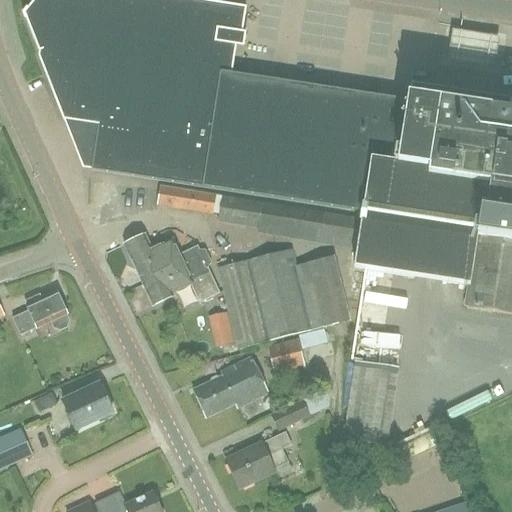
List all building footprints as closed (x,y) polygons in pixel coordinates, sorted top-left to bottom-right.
[(27,9),(22,15),(25,21),(26,21),(39,55),(38,58),(63,121),(98,127),(91,172),(363,213),(371,160),(398,164),(407,102),(232,75),(236,47),(244,48),(245,41),(246,34),(238,33),(240,15),(211,11),(212,5),(213,5),(213,4),(208,3),(198,0),(35,0),(28,10),(27,9)] [(363,213),(355,268),(363,269),(434,281),(470,286),(467,309),(511,315),(511,110),(509,110),(508,113),(409,98),(408,98),(407,102),(398,164),(371,160),(363,213)] [(161,188),(158,206),(214,215),(216,201),(222,202),(219,221),(259,228),(258,232),(356,249),(360,221),(161,188)] [(124,245),(138,274),(179,255),(172,241),(152,250),(145,236),(124,245)] [(179,255),(138,274),(153,307),(169,299),(167,296),(190,285),(199,304),(220,294),(208,268),(211,264),(205,251),(200,251),(198,247),(179,256),(179,255)] [(266,343),(338,325),(322,261),(295,267),(291,251),(218,269),(238,350),(266,344),(266,343)] [(40,295),(25,302),(27,306),(29,312),(13,319),(21,336),(37,328),(37,329),(51,323),(54,329),(61,331),(67,328),(70,321),(67,315),(57,292),(42,299),(40,295)] [(308,355),(333,348),(329,332),(304,338),(308,355)] [(233,345),(231,333),(220,336),(222,347),(233,345)] [(274,376),(305,368),(298,340),(267,348),(274,376)] [(238,409),(269,394),(251,358),(220,373),(222,377),(219,378),(216,377),(211,380),(210,382),(193,391),(207,420),(236,406),(238,409)] [(76,431),(113,413),(100,385),(62,402),(76,431)] [(310,418),(310,417),(302,401),(270,416),(278,433),(310,418)] [(0,470),(13,465),(32,456),(21,430),(0,439),(0,470)] [(282,450),(291,446),(285,433),(261,445),(261,444),(226,461),(239,490),(275,473),(274,470),(288,464),(282,450)] [(119,493),(96,504),(99,511),(161,511),(153,493),(124,506),(119,493)] [(66,511),(65,511),(93,511),(89,501),(66,511)]
